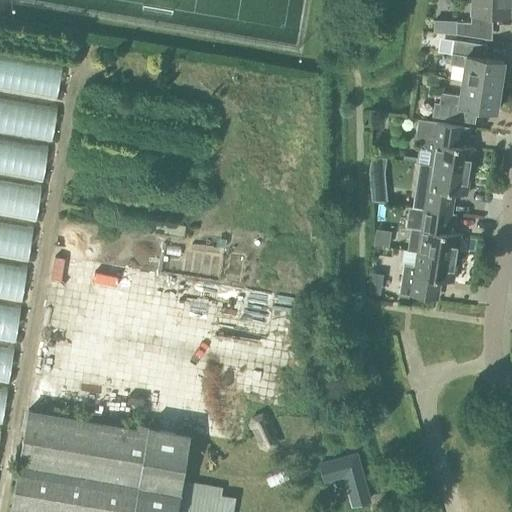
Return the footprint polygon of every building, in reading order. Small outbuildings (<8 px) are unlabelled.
[(510,16),(510,0),(472,0),(471,15),(471,26),(456,25),(456,38),(484,39),(484,26),(492,26),(493,16),(510,16)] [(447,55),(446,60),(448,62),(450,63),(450,64),(465,66),(463,81),(500,87),(504,61),(476,57),(478,43),(453,40),(451,53),(449,53),(447,55)] [(0,90),(57,101),(63,67),(0,55),(0,90)] [(500,87),(462,81),(460,95),(440,93),(439,103),(433,102),(431,118),(466,121),(468,108),(496,113),(500,87)] [(0,132),(52,142),(58,109),(0,98),(0,132)] [(433,149),(431,165),(471,171),(475,147),(456,144),(458,126),(418,119),(416,136),(424,148),(433,149)] [(0,174),(43,182),(49,149),(0,140),(0,174)] [(390,167),(364,163),(362,175),(388,178),(390,167)] [(467,195),(471,171),(431,165),(420,163),(414,201),(425,202),(423,209),(446,213),(449,192),(467,195)] [(0,215),(36,222),(42,189),(0,181),(0,215)] [(408,207),(405,226),(410,226),(406,250),(417,252),(458,258),(461,234),(452,233),(449,232),(443,231),(446,213),(423,209),(408,207)] [(0,257),(28,263),(34,229),(0,222),(0,257)] [(404,264),(399,293),(434,299),(437,279),(454,282),(457,258),(417,252),(415,266),(404,264)] [(0,298),(21,302),(27,269),(0,263),(0,298)] [(0,339),(14,342),(20,309),(0,304),(0,339)] [(0,382),(8,385),(15,351),(0,348),(0,382)] [(221,486),(182,480),(190,434),(137,425),(137,429),(29,410),(11,511),(232,511),(235,496),(220,494),(221,486)] [(357,453),(321,463),(326,481),(345,476),(353,504),(370,499),(357,453)]
